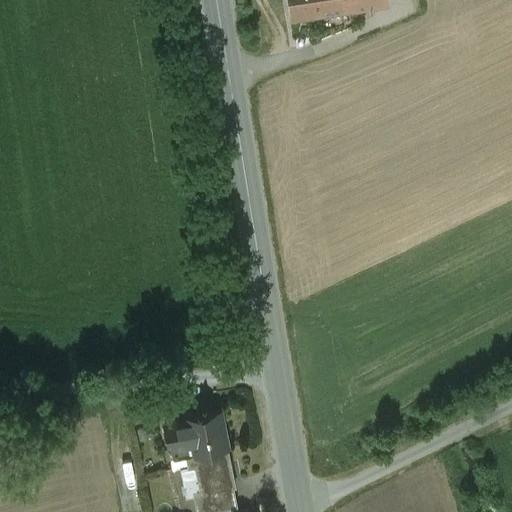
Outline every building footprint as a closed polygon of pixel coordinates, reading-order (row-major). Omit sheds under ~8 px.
[(289,0),(292,17),(315,13),(312,0),(289,0)] [(386,0),(312,0),(315,13),(387,2),(386,0)] [(219,410),(186,417),(186,418),(175,420),(180,443),(190,441),(193,452),(226,446),(219,410)] [(175,420),(164,423),(168,446),(180,443),(175,420)] [(193,452),(186,453),(187,466),(195,466),(200,490),(193,491),(196,511),(208,511),(214,511),(211,498),(234,493),(232,486),(235,485),(226,446),(193,452)]
